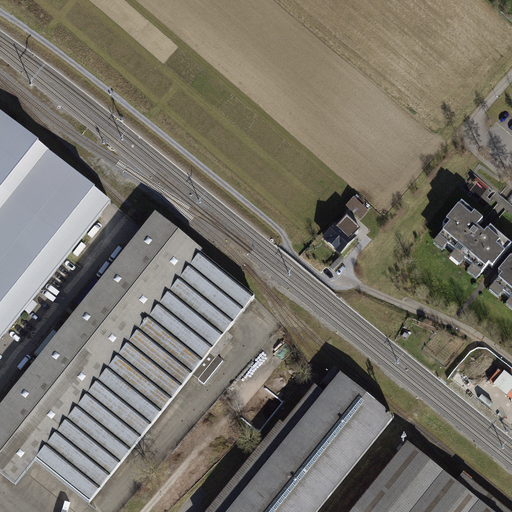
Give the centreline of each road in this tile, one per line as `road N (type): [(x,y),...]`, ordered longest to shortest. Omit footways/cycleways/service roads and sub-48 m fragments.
road 1 (track): [(339,277),(329,282),(310,268),(233,191),(0,10)]
road 2 (track): [(144,511),(287,347)]
road 3 (residential): [(339,277),(458,325),(511,361)]
